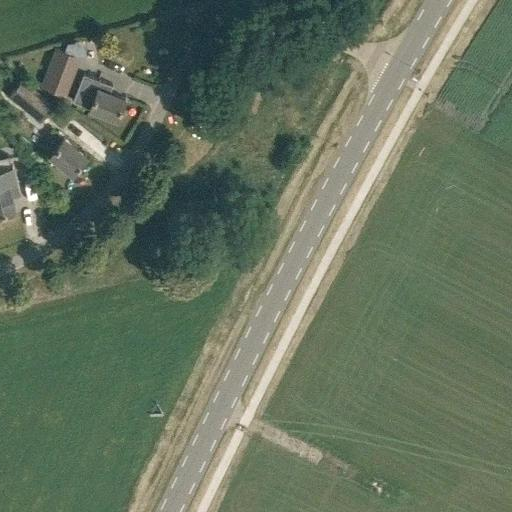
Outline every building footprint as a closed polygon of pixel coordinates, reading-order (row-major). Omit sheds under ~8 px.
[(55,47),(39,88),(62,97),(78,55),(55,47)] [(268,71),(260,66),(256,64),(244,85),(256,92),(268,71)] [(116,83),(82,69),(67,106),(116,126),(127,98),(112,92),(116,83)] [(9,95),(26,108),(40,119),(45,113),(53,104),(22,79),(9,95)] [(62,137),(55,131),(42,147),(49,153),(48,153),(71,172),(85,155),(62,136),(62,137)] [(10,165),(8,155),(0,156),(0,219),(15,216),(10,190),(16,188),(16,191),(17,191),(12,165),(10,165)]
